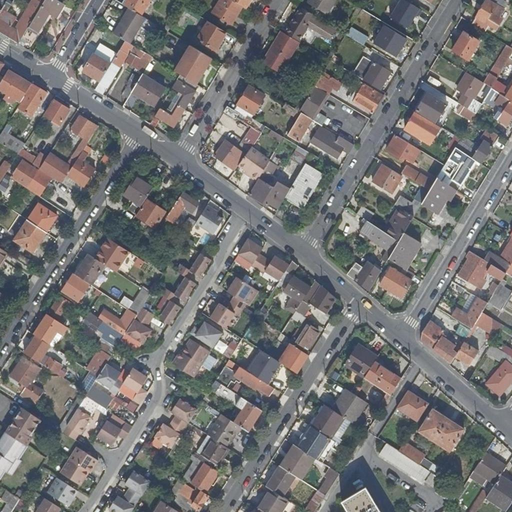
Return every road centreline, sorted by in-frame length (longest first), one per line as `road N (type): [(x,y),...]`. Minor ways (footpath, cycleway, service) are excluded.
road 1 (residential): [(304,254),(457,0)]
road 2 (residential): [(138,133),(0,349)]
road 3 (residential): [(224,511),(358,302)]
road 4 (residential): [(511,155),(399,339)]
road 5 (residential): [(178,161),(276,0)]
road 6 (tertiary): [(178,161),(304,254)]
